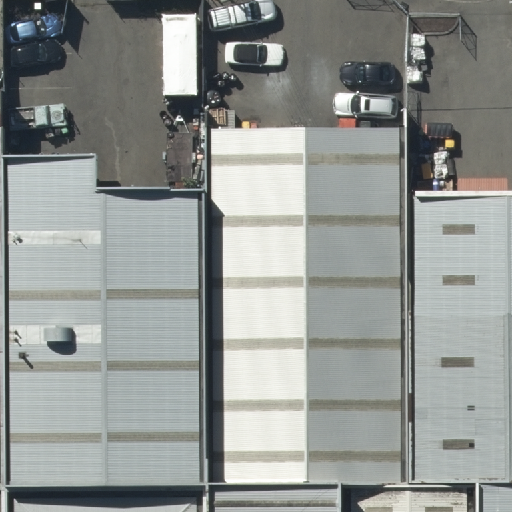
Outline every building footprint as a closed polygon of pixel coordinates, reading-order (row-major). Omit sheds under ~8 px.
[(204,142),(204,200),(208,498),(347,497),(406,497),(404,204),(404,141),(204,142)] [(103,169),(0,170),(3,499),(208,498),(204,200),(103,200),(103,169)] [(511,203),(404,204),(406,497),(466,496),(485,496),(511,495),(511,203)] [(511,511),(511,495),(485,496),(484,511),(511,511)] [(466,511),(466,496),(406,497),(347,497),(347,511),(466,511)] [(347,511),(347,497),(208,498),(207,511),(347,511)] [(3,499),(3,511),(207,511),(208,498),(3,499)]
